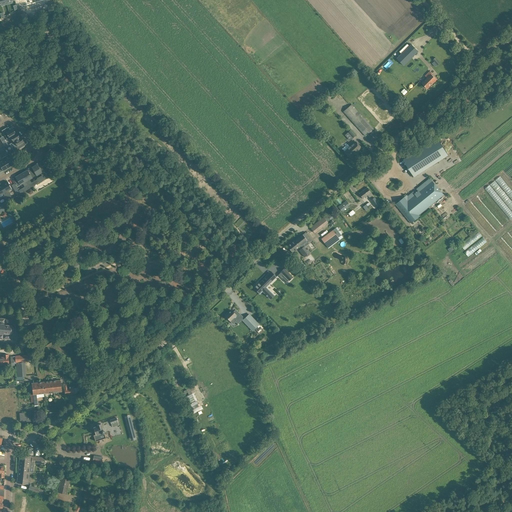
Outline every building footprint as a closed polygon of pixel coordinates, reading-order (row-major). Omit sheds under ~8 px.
[(24,41),(15,49),(19,54),(29,47),(24,41)] [(397,58),(404,66),(419,51),(412,44),(397,58)] [(422,83),(424,85),(427,89),(437,80),(432,74),(433,74),(430,71),(427,75),(425,76),(427,78),(422,83)] [(343,111),(362,133),(365,136),(373,129),(370,126),(351,104),(343,111)] [(386,115),(377,123),(382,129),(392,121),(386,115)] [(7,139),(17,133),(17,132),(16,133),(13,128),(9,131),(7,127),(2,130),(7,139)] [(20,137),(17,133),(7,139),(9,138),(12,142),(21,137),(20,137)] [(21,137),(12,142),(17,150),(22,147),(20,144),(24,142),(21,137)] [(438,139),(404,161),(414,177),(448,155),(438,139)] [(354,155),(358,151),(361,148),(356,142),(349,147),(347,144),(342,149),(349,157),(353,154),(354,155)] [(9,154),(2,158),(3,160),(8,168),(12,165),(10,161),(13,159),(9,154)] [(41,166),(48,177),(54,174),(50,167),(53,165),(49,158),(49,157),(43,161),(45,164),(42,166),(41,166)] [(37,176),(41,173),(42,175),(37,178),(37,179),(40,182),(48,177),(41,166),(39,167),(37,164),(32,167),(35,173),(37,176)] [(27,170),(21,173),(30,188),(40,182),(37,179),(32,183),(30,179),(32,178),(31,176),(27,170)] [(21,194),(30,188),(21,173),(15,177),(19,183),(20,185),(23,183),(25,187),(19,190),(21,194)] [(396,204),(408,219),(415,213),(418,216),(437,201),(434,197),(441,191),(430,178),(417,189),(419,191),(415,194),(414,192),(408,196),(407,195),(396,204)] [(8,181),(1,185),(10,200),(13,198),(8,190),(12,188),(8,181)] [(362,183),(354,190),(360,198),(368,190),(362,183)] [(10,200),(1,185),(0,186),(0,199),(4,197),(7,202),(10,200)] [(380,204),(374,197),(370,200),(376,207),(380,204)] [(338,207),(341,211),(349,205),(346,201),(338,207)] [(0,206),(0,207),(2,211),(10,206),(7,202),(0,206)] [(333,211),(327,216),(330,220),(336,215),(333,211)] [(311,228),(314,232),(327,222),(324,217),(311,228)] [(335,228),(321,239),(327,246),(341,236),(335,228)] [(312,240),(309,236),(306,232),(303,235),(302,234),(287,246),(290,250),(292,252),(299,247),(301,249),(299,250),(304,257),(305,256),(306,256),(307,256),(308,256),(308,255),(309,255),(309,254),(309,253),(310,252),(305,246),(303,244),(307,241),(309,243),(312,240)] [(464,250),(482,236),(479,233),(461,246),(464,250)] [(42,251),(35,254),(38,260),(45,257),(42,251)] [(74,271),(75,272),(76,272),(78,272),(79,271),(80,270),(81,269),(81,267),(81,266),(80,264),(79,263),(78,263),(76,262),(75,263),(74,263),(73,264),(72,266),(72,267),(72,269),(73,270),(74,271)] [(285,268),(278,275),(282,279),(285,276),(289,280),(286,283),(292,277),(285,269),(285,268)] [(296,277),(305,288),(309,284),(299,274),(296,277)] [(255,287),(254,288),(260,294),(262,291),(266,295),(267,296),(270,299),(268,297),(272,293),(266,287),(272,282),(271,281),(271,280),(266,276),(267,276),(266,276),(259,283),(258,283),(259,283),(258,284),(257,284),(257,285),(256,285),(256,286),(255,287),(255,286),(255,287)] [(225,316),(233,324),(241,316),(236,310),(233,312),(232,310),(229,313),(228,312),(226,314),(227,315),(225,316)] [(242,321),(252,331),(259,324),(249,314),(242,321)] [(0,338),(2,339),(3,339),(5,339),(10,339),(10,340),(10,339),(11,334),(11,333),(13,332),(14,332),(14,331),(14,328),(15,328),(14,327),(12,325),(12,324),(12,320),(12,319),(7,319),(5,318),(4,318),(1,318),(1,317),(0,317),(0,318),(0,317),(0,338)] [(0,364),(9,364),(8,354),(3,355),(4,357),(0,357),(0,364)] [(178,363),(169,366),(174,377),(182,373),(178,363)] [(27,376),(27,367),(20,367),(20,371),(17,371),(18,376),(27,376)] [(60,380),(52,381),(54,392),(62,391),(61,386),(61,381),(60,380)] [(52,381),(43,382),(44,393),(54,392),(52,381)] [(33,394),(34,402),(35,406),(34,398),(38,397),(38,394),(44,393),(43,382),(32,383),(33,394)] [(189,395),(187,396),(190,404),(197,400),(194,393),(196,392),(194,387),(193,387),(192,384),(188,386),(189,388),(186,389),(189,395)] [(203,406),(190,413),(192,416),(206,410),(203,406)] [(26,413),(19,413),(20,422),(36,421),(35,407),(26,408),(26,413)] [(93,427),(94,430),(95,431),(95,433),(96,434),(94,435),(93,435),(94,436),(95,441),(99,440),(102,439),(106,438),(104,433),(105,432),(105,431),(104,430),(103,429),(101,424),(97,425),(97,426),(93,427)] [(35,463),(35,457),(20,455),(19,461),(30,462),(32,462),(31,463),(35,463)] [(94,456),(92,465),(101,467),(101,463),(102,463),(103,457),(94,456)] [(29,472),(30,462),(19,461),(18,471),(26,472),(29,472)] [(26,472),(18,471),(17,483),(28,484),(29,472),(26,472)] [(58,492),(67,494),(70,479),(61,477),(58,492)] [(28,490),(38,493),(42,495),(43,491),(39,490),(29,486),(28,490)] [(95,495),(89,493),(90,491),(84,489),(82,498),(97,502),(98,496),(96,495),(96,494),(95,494),(95,495)] [(114,498),(112,505),(128,509),(129,502),(114,498)]
